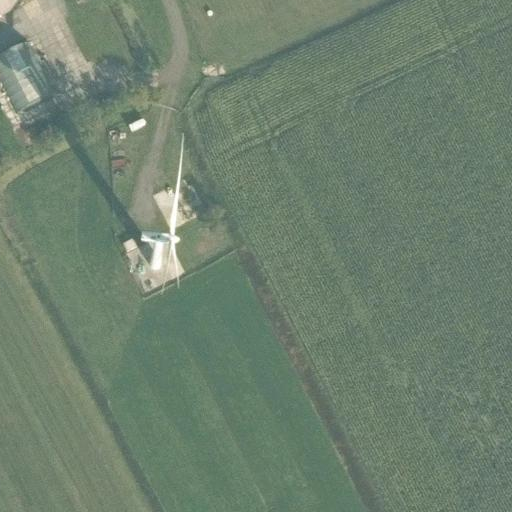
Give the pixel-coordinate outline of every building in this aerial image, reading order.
[(0,0),(0,15),(22,5),(20,0),(19,0),(0,0)] [(90,0),(67,0),(73,9),(90,0)] [(54,98),(27,44),(0,57),(0,83),(17,116),(54,98)] [(173,204),(173,205),(173,206),(173,207),(174,208),(174,210),(175,210),(176,211),(178,211),(179,212),(180,211),(181,211),(183,210),(184,209),(184,208),(184,207),(185,206),(185,205),(184,204),(184,203),(183,202),(183,201),(182,200),(181,200),(179,199),(178,200),(177,200),(175,200),(174,201),(174,202),(173,203),(173,204)] [(128,257),(140,252),(135,240),(123,244),(128,257)]
